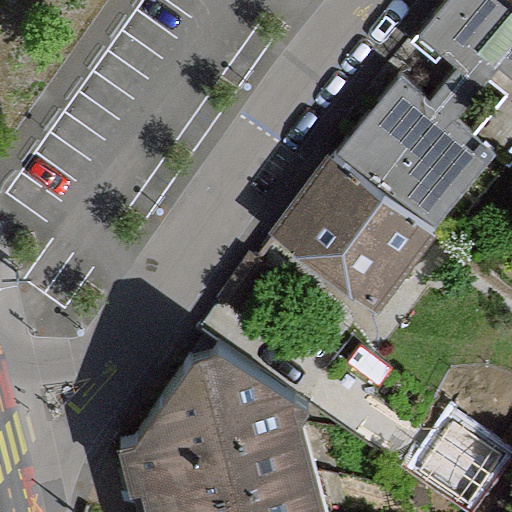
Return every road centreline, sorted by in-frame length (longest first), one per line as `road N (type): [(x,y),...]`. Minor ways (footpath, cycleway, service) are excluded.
road 1 (residential): [(360,0),(116,364)]
road 2 (residential): [(32,511),(116,364)]
